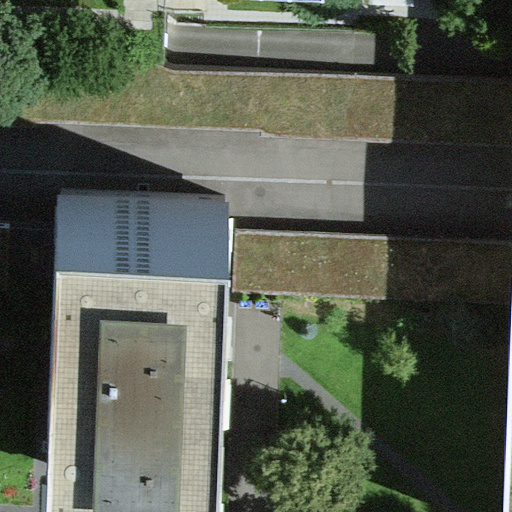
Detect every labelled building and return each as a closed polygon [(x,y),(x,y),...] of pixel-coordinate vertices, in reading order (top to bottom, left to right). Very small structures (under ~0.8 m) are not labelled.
[(511,205),(511,234),(511,84),(0,63),(0,123),(28,124),(29,119),(259,129),(259,134),(511,144),(511,205)] [(212,479),(213,474),(209,473),(211,437),(214,437),(220,287),(222,239),(219,239),(220,202),(224,202),(224,196),(52,189),(52,195),(55,195),(54,225),(51,225),(48,285),(42,424),(46,424),(44,467),(41,467),(40,473),(212,479)] [(0,288),(2,289),(2,284),(48,285),(51,225),(0,223),(0,288)] [(510,244),(230,233),(228,293),(508,305),(505,386),(511,386),(511,234),(510,244)] [(511,511),(511,386),(505,386),(499,511),(511,511)]
